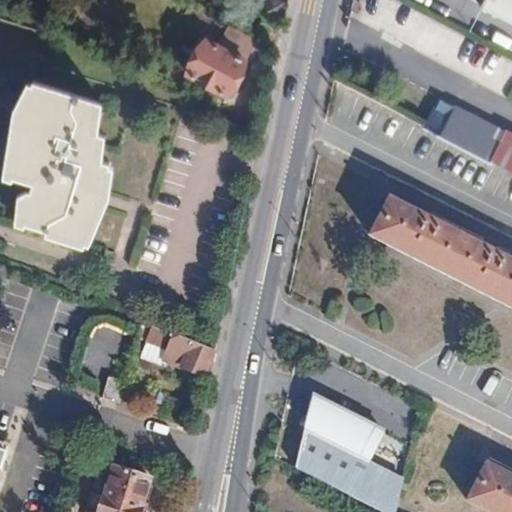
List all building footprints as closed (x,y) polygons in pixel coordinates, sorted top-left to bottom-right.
[(268,0),(267,0),(266,13),(281,16),(283,2),(268,0)] [(511,0),(484,0),(483,3),(511,17),(511,0)] [(230,97),(259,43),(191,7),(187,15),(225,36),(220,48),(207,41),(190,75),(230,97)] [(97,100),(30,79),(16,127),(22,128),(7,173),(32,181),(20,219),(45,227),(44,232),(82,245),(109,161),(93,155),(99,132),(88,127),(97,100)] [(511,170),(511,134),(508,132),(502,144),(453,119),(459,108),(443,100),(429,128),(511,170)] [(228,140),(236,126),(221,117),(212,132),(228,140)] [(511,260),(390,200),(371,239),(511,309),(511,260)] [(213,351),(142,321),(139,333),(148,336),(139,357),(161,364),(164,358),(207,378),(213,351)] [(120,392),(123,381),(105,375),(100,394),(118,399),(120,392)] [(297,469),(381,511),(397,511),(404,483),(360,461),(376,429),(317,400),(297,469)] [(511,511),(511,476),(488,465),(468,503),(485,511),(511,511)] [(151,479),(113,466),(98,511),(143,511),(141,509),(151,479)]
